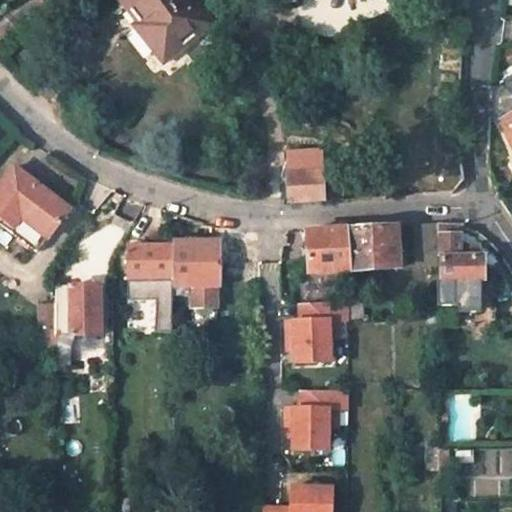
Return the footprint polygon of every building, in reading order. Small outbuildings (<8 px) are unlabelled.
[(184,0),(114,0),(139,33),(134,36),(148,53),(173,35),(180,45),(204,27),(184,0)] [(511,76),(506,80),(511,91),(511,113),(501,120),(511,141),(511,76)] [(20,162),(0,184),(0,209),(8,217),(9,216),(19,206),(31,194),(43,183),(20,162)] [(315,165),(293,166),(293,173),(288,173),(291,201),(327,200),(325,172),(316,172),(315,165)] [(43,183),(31,194),(19,206),(9,216),(8,217),(9,217),(16,224),(24,215),(37,225),(62,200),(43,183)] [(62,200),(37,225),(48,235),(73,208),(62,200)] [(24,215),(16,224),(12,229),(23,239),(37,225),(24,215)] [(417,265),(437,264),(436,223),(415,224),(417,265)] [(479,280),(485,280),(485,255),(479,255),(478,244),(461,245),(461,233),(458,233),(457,225),(436,223),(437,264),(437,306),(458,306),(458,310),(479,310),(479,280)] [(34,249),(48,235),(37,225),(23,239),(34,249)] [(400,267),(397,226),(347,229),(350,269),(350,270),(400,267)] [(226,228),(226,260),(257,261),(257,230),(237,230),(226,228)] [(308,272),(350,269),(347,229),(306,231),(308,272)] [(212,286),(215,286),(214,240),(173,240),(173,286),(187,286),(187,306),(212,306),(212,286)] [(172,333),(172,246),(127,245),(127,301),(156,301),(156,333),(172,333)] [(55,364),(70,365),(68,334),(102,334),(101,284),(56,285),(55,364)] [(330,338),(330,321),(339,321),(350,321),(350,303),(300,304),(301,320),(287,320),(287,337),(294,337),(295,350),(295,362),(330,362),(330,338)] [(339,338),(339,321),(330,321),(330,338),(339,338)] [(331,426),(331,409),(339,409),(351,409),(350,391),(301,391),(301,408),(287,408),(288,425),(295,424),(295,438),(295,450),(331,450),(331,426)] [(339,426),(339,409),(331,409),(331,426),(339,426)] [(511,474),(511,448),(486,450),(487,476),(511,474)] [(329,511),(330,486),(288,486),(289,508),(259,508),(258,511),(329,511)]
